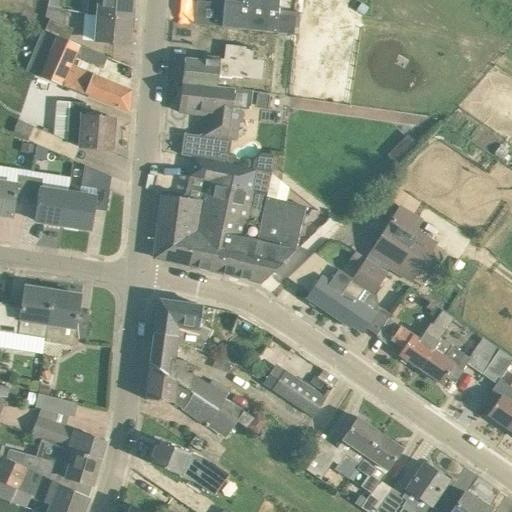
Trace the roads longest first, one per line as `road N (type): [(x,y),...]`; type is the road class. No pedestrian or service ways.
road 1 (residential): [(511,480),(260,307),(211,289),(135,277)]
road 2 (residential): [(135,277),(158,0)]
road 3 (residential): [(101,511),(123,423),(135,277)]
road 4 (residential): [(135,277),(0,253)]
